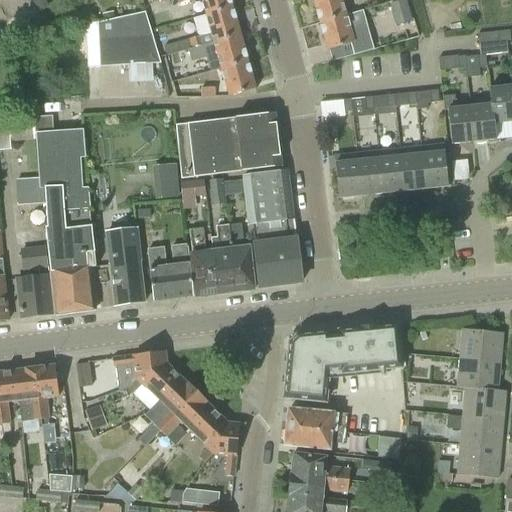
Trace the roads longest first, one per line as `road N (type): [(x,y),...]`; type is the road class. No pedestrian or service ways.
road 1 (secondary): [(0,350),(280,314)]
road 2 (residential): [(328,308),(298,93)]
road 3 (residential): [(255,511),(280,314)]
road 4 (residential): [(484,291),(472,185),(500,154),(511,153)]
road 5 (secondary): [(328,308),(484,291)]
road 6 (residential): [(298,93),(428,80)]
